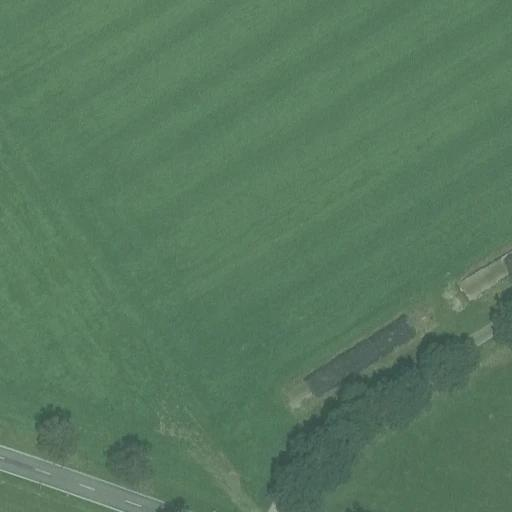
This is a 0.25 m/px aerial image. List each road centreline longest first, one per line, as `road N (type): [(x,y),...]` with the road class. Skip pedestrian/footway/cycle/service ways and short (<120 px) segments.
road 1 (residential): [(280,511),(329,439),(511,318)]
road 2 (tertiary): [(0,459),(160,511)]
